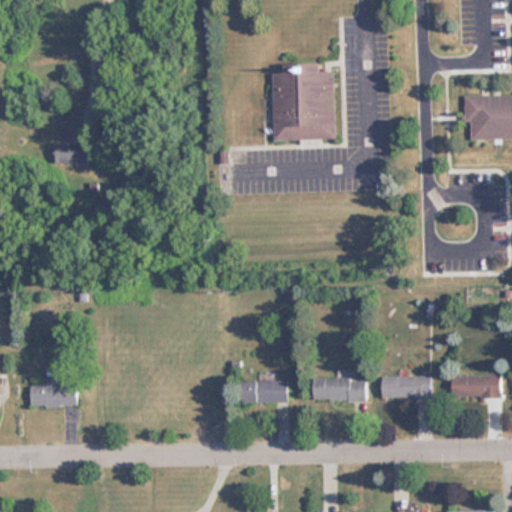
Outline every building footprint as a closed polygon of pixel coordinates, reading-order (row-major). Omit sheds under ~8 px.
[(274,73),(275,140),(337,139),(335,71),(322,71),(322,63),(286,64),(286,73),(274,73)] [(511,94),(465,94),(465,122),(471,122),(471,139),(511,139),(511,94)] [(89,164),(89,143),(56,143),(56,164),(89,164)] [(383,376),(383,398),(432,398),(432,376),(383,376)] [(454,376),(454,398),(503,398),(503,376),(454,376)] [(78,406),(78,387),(61,387),(61,378),(44,378),(44,387),(32,387),(32,406),(78,406)] [(366,400),(366,378),(314,378),(314,400),(366,400)] [(243,381),(243,402),(289,402),(289,381),(243,381)]
